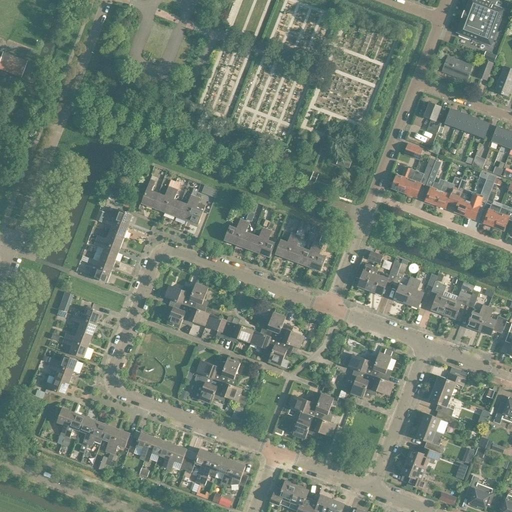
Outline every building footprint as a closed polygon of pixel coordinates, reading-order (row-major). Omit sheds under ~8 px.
[(470,0),(458,32),(461,33),(460,34),(470,38),(471,37),(492,45),(506,9),(496,5),(497,0),(470,0)] [(0,68),(20,77),(26,61),(3,52),(1,58),(0,57),(0,68)] [(497,56),(486,52),(484,57),(495,62),(497,56)] [(448,57),(443,71),(467,80),(472,66),(448,57)] [(480,78),(487,80),(493,64),(487,61),(480,78)] [(511,86),(511,70),(504,67),(495,91),(508,96),(511,86)] [(442,123),(438,121),(443,107),(430,103),(425,116),(432,119),(427,131),(437,135),(440,126),(442,123)] [(446,123),(456,127),(461,112),(451,109),(446,123)] [(456,127),(465,131),(471,116),(461,112),(456,127)] [(465,131),(475,134),(480,120),(471,116),(465,131)] [(490,124),(480,120),(475,134),(484,138),(490,124)] [(492,141),(502,145),(508,130),(498,126),(492,141)] [(511,147),(511,131),(508,130),(502,145),(511,149),(511,147)] [(423,149),(409,144),(405,154),(419,160),(423,149)] [(472,164),(477,166),(481,156),(476,155),(472,164)] [(341,156),(338,163),(349,167),(352,160),(341,156)] [(481,156),(477,166),(482,168),(486,158),(481,156)] [(407,194),(417,198),(422,184),(426,186),(433,169),(431,168),(434,160),(431,159),(425,174),(416,170),(407,194)] [(503,169),(496,166),(493,173),(501,176),(503,169)] [(397,174),(392,188),(407,194),(416,170),(407,167),(403,176),(397,174)] [(431,187),(426,201),(436,205),(445,181),(440,179),(439,184),(435,182),(435,180),(439,171),(433,169),(426,186),(431,187)] [(511,172),(505,170),(503,176),(511,179),(511,175),(511,172)] [(487,179),(481,195),(484,196),(482,202),(487,203),(488,200),(491,191),(497,177),(489,174),(487,179)] [(436,205),(446,209),(449,202),(453,203),(459,189),(462,180),(456,178),(454,184),(445,181),(436,205)] [(151,180),(142,203),(154,208),(159,194),(152,191),(156,182),(151,180)] [(466,181),(462,180),(459,189),(464,191),(465,189),(468,182),(466,181)] [(154,208),(165,212),(174,188),(169,187),(166,196),(159,194),(154,208)] [(165,212),(176,216),(181,202),(175,200),(178,190),(174,188),(165,212)] [(218,190),(211,188),(209,193),(210,196),(215,198),(218,190)] [(459,189),(453,203),(458,205),(455,212),(465,216),(474,192),(465,189),(464,191),(459,189)] [(497,193),(491,191),(487,203),(492,205),(493,206),(493,204),(497,193)] [(481,195),(474,192),(465,216),(475,220),(482,202),(484,196),(481,195)] [(176,216),(187,220),(196,197),(192,195),(188,205),(181,202),(176,216)] [(201,199),(196,197),(187,220),(199,225),(204,211),(197,208),(201,199)] [(489,209),(484,223),(494,227),(502,208),(493,204),(493,206),(492,205),(491,210),(489,209)] [(494,227),(505,231),(510,217),(511,211),(502,208),(494,227)] [(129,227),(133,215),(119,210),(117,217),(107,213),(105,218),(115,222),(129,227)] [(124,238),(129,227),(115,222),(105,218),(104,222),(113,226),(111,233),(124,238)] [(225,241),(237,245),(245,221),(241,219),(237,229),(230,226),(225,241)] [(237,245),(248,249),(253,235),(247,232),(250,223),(245,221),(237,245)] [(248,249),(259,253),(268,230),(263,228),(260,237),(253,235),(248,249)] [(272,231),(268,230),(259,253),(271,258),(277,243),(269,240),(272,231)] [(329,235),(323,232),(319,242),(326,244),(329,235)] [(120,249),(124,238),(111,233),(109,239),(98,235),(96,240),(120,249)] [(277,254),(288,259),(297,235),(292,233),(289,243),(282,240),(277,254)] [(288,259),(299,263),(305,249),(298,246),(302,237),(297,235),(288,259)] [(116,260),(120,249),(96,240),(95,245),(105,249),(102,255),(116,260)] [(299,263),(311,267),(320,243),(315,241),(311,251),(305,249),(299,263)] [(324,245),(320,243),(311,267),(322,272),(328,257),(320,254),(324,245)] [(381,263),(384,256),(372,252),(369,258),(381,263)] [(112,272),(116,260),(102,255),(100,262),(90,258),(88,263),(112,272)] [(399,273),(402,263),(397,261),(392,273),(398,275),(399,273)] [(398,275),(394,284),(400,286),(395,299),(407,304),(416,280),(411,278),(408,287),(401,284),(404,276),(403,276),(408,264),(403,262),(402,263),(399,273),(398,275)] [(108,283),(112,272),(88,263),(86,267),(96,271),(94,278),(108,283)] [(370,290),(378,271),(377,271),(378,269),(367,265),(359,286),(370,290)] [(390,276),(378,271),(370,290),(383,295),(390,276)] [(434,287),(436,281),(438,275),(433,273),(429,285),(434,287)] [(422,282),(416,280),(407,304),(419,309),(425,293),(418,291),(422,282)] [(436,281),(434,287),(432,293),(438,295),(432,310),(444,315),(450,298),(443,296),(447,285),(436,281)] [(197,283),(194,289),(188,306),(205,312),(208,306),(203,304),(209,288),(197,283)] [(475,286),(466,283),(463,289),(461,289),(461,291),(466,292),(467,291),(473,293),(475,286)] [(170,285),(165,297),(171,300),(188,306),(194,289),(188,286),(186,291),(170,285)] [(75,297),(77,290),(69,287),(67,295),(75,297)] [(480,291),(475,289),(473,295),(468,306),(474,308),(480,291)] [(450,298),(444,315),(456,319),(462,304),(468,306),(473,295),(466,292),(461,291),(457,301),(450,298)] [(174,308),(168,324),(180,328),(182,323),(188,306),(171,300),(169,306),(174,308)] [(63,301),(60,309),(66,311),(69,303),(63,301)] [(467,327),(480,332),(489,307),(484,305),(482,311),(476,309),(474,310),(467,327)] [(194,321),(206,326),(211,314),(205,312),(188,306),(182,323),(188,325),(190,320),(194,321)] [(480,332),(491,336),(493,330),(502,333),(508,319),(498,316),(497,320),(491,318),(494,309),(489,307),(480,332)] [(97,324),(102,313),(88,308),(86,314),(75,310),(73,316),(97,324)] [(284,322),(286,317),(274,312),(268,328),(263,327),(261,333),(278,340),(284,322)] [(228,320),(211,314),(206,326),(222,332),(220,337),(227,340),(233,322),(228,320)] [(93,336),(97,324),(73,316),(72,320),(82,323),(79,330),(93,336)] [(251,343),(255,331),(238,324),(233,322),(227,340),(233,342),(235,337),(239,338),(251,343)] [(295,346),(300,348),(304,336),(289,330),(291,325),(284,322),(278,340),(294,346),(295,346)] [(89,347),(93,336),(79,330),(77,337),(67,333),(65,338),(89,347)] [(255,331),(251,343),(267,349),(265,354),(271,356),(278,340),(261,333),(255,331)] [(310,331),(306,340),(312,342),(316,333),(310,331)] [(85,358),(89,347),(65,338),(64,342),(73,346),(71,353),(85,358)] [(271,356),(269,362),(281,367),(287,351),(292,352),(295,346),(294,346),(278,340),(271,356)] [(389,382),(391,376),(386,374),(392,358),(391,357),(394,351),(387,349),(384,354),(380,353),(378,359),(371,375),(388,382),(389,382)] [(74,372),(78,360),(64,355),(62,362),(52,358),(50,363),(74,372)] [(342,364),(355,369),(371,375),(378,359),(372,356),(370,361),(354,355),(353,358),(346,355),(342,364)] [(235,378),(241,362),(229,358),(227,364),(220,381),(237,387),(239,380),(235,378)] [(218,366),(202,360),(197,372),(198,373),(203,375),(203,374),(220,381),(227,364),(219,361),(218,366)] [(70,383),(74,372),(50,363),(49,368),(58,371),(56,377),(70,383)] [(363,398),(364,397),(365,392),(371,375),(355,369),(352,376),(357,377),(354,385),(352,384),(350,385),(348,390),(349,392),(363,398)] [(198,373),(195,379),(198,385),(193,398),(200,400),(200,399),(212,404),(214,398),(220,381),(203,374),(203,375),(198,373)] [(435,389),(451,395),(455,387),(462,390),(466,379),(450,373),(448,380),(439,376),(435,389)] [(364,397),(370,399),(373,390),(390,397),(394,384),(389,382),(388,382),(371,375),(365,392),(364,397)] [(65,394),(70,383),(56,377),(53,385),(43,381),(42,385),(65,394)] [(222,395),(238,401),(243,389),(237,387),(220,381),(214,398),(220,400),(222,395)] [(486,396),(494,399),(499,387),(494,386),(492,390),(489,389),(486,396)] [(436,410),(439,411),(452,416),(456,407),(448,404),(451,395),(435,389),(430,401),(438,404),(436,410)] [(183,390),(181,397),(187,399),(190,393),(183,390)] [(334,398),(322,393),(322,395),(320,400),(318,404),(314,416),(330,423),(330,422),(333,416),(328,415),(334,398)] [(318,404),(296,396),(291,408),(297,410),(314,416),(318,404)] [(511,398),(510,398),(505,411),(499,409),(494,422),(500,425),(502,419),(511,422),(511,398)] [(241,402),(235,418),(240,420),(246,404),(241,402)] [(74,412),(63,408),(58,422),(64,425),(61,434),(66,436),(74,412)] [(299,418),(293,434),(305,439),(308,433),(314,416),(297,410),(294,417),(299,418)] [(421,425),(443,433),(447,422),(454,424),(456,418),(452,416),(439,411),(436,417),(425,413),(421,425)] [(86,417),(74,412),(66,436),(70,438),(74,428),(80,431),(86,417)] [(314,416),(308,433),(314,436),(316,431),(331,437),(336,424),(330,422),(330,423),(314,416)] [(97,421),(86,417),(80,431),(87,433),(80,451),(85,453),(87,446),(88,444),(97,421)] [(96,437),(103,439),(108,425),(97,421),(88,444),(93,446),(96,437)] [(106,451),(110,452),(119,429),(108,425),(103,439),(109,442),(106,451)] [(443,433),(421,425),(416,437),(427,441),(425,447),(442,454),(445,447),(439,445),(443,433)] [(131,434),(119,429),(110,452),(115,454),(119,445),(125,448),(131,434)] [(144,460),(153,437),(142,433),(139,440),(133,438),(129,449),(134,451),(135,451),(137,447),(143,449),(140,459),(144,460)] [(63,443),(62,445),(68,447),(71,439),(65,437),(63,443)] [(153,437),(144,460),(149,462),(153,453),(159,455),(164,441),(153,437)] [(482,437),(479,446),(489,450),(493,441),(482,437)] [(162,467),(167,469),(176,445),(164,441),(159,455),(165,458),(162,467)] [(186,470),(190,459),(184,457),(187,449),(176,445),(167,469),(172,470),(175,461),(182,463),(180,468),(186,470)] [(407,462),(426,468),(428,461),(434,463),(435,459),(440,460),(442,454),(425,447),(421,446),(419,452),(412,449),(407,462)] [(478,447),(475,455),(483,458),(486,451),(478,447)] [(196,461),(190,459),(186,470),(192,472),(194,466),(201,469),(196,482),(200,484),(212,453),(200,449),(196,461)] [(218,471),(223,458),(212,453),(200,484),(205,486),(210,475),(216,477),(218,471)] [(472,458),(465,456),(463,461),(470,464),(472,458)] [(223,458),(218,471),(224,474),(221,483),(225,485),(234,461),(223,458)] [(231,485),(238,485),(244,487),(249,476),(243,474),(246,466),(234,461),(225,485),(230,487),(231,485)] [(426,468),(407,462),(402,474),(404,474),(401,480),(408,483),(414,485),(425,489),(427,482),(421,480),(426,468)] [(142,468),(140,474),(147,477),(149,471),(142,468)] [(486,509),(488,503),(490,504),(493,495),(491,494),(493,489),(478,483),(480,478),(473,475),(468,489),(474,491),(469,504),(477,507),(478,506),(486,509)] [(280,504),(289,508),(297,486),(285,482),(282,490),(276,487),(270,502),(280,506),(280,504)] [(309,491),(297,486),(289,508),(298,511),(297,511),(308,511),(312,501),(306,498),(309,491)] [(511,511),(511,496),(508,494),(506,500),(504,499),(501,509),(502,509),(501,511),(511,511)] [(312,501),(308,511),(328,511),(333,500),(321,495),(318,503),(312,501)] [(450,495),(447,503),(454,505),(457,498),(450,495)] [(341,511),(345,505),(333,500),(328,511),(341,511)]
